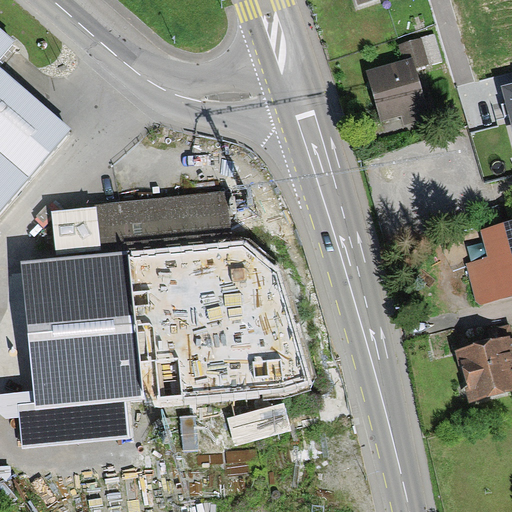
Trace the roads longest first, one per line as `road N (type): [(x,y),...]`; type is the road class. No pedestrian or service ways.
road 1 (primary): [(295,89),(410,511)]
road 2 (secondary): [(51,0),(164,89),(226,98),(295,89)]
road 3 (unknown): [(164,89),(97,129),(0,217)]
